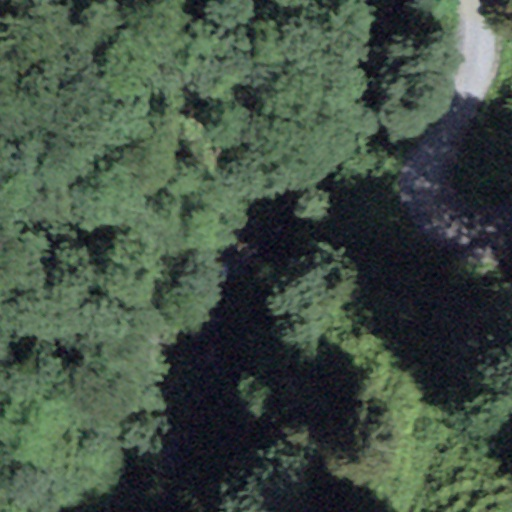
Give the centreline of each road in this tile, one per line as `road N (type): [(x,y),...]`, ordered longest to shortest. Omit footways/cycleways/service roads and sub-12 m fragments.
road 1 (track): [(511,217),(478,245),(442,257),(408,247),(392,224),(414,147),(457,87),(464,51),(458,0)]
road 2 (track): [(0,196),(110,0)]
